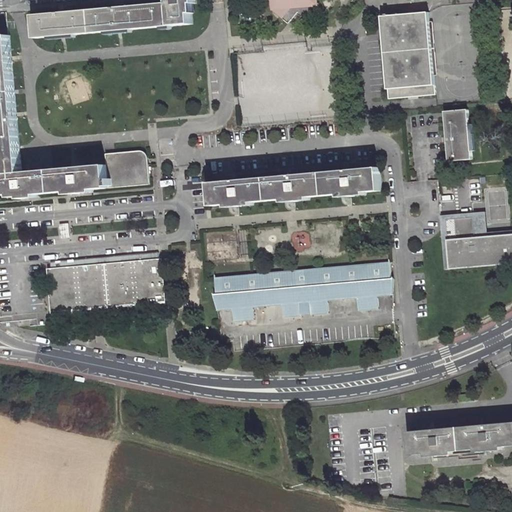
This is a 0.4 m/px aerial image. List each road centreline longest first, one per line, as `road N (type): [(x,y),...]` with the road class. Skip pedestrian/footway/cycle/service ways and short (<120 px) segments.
road 1 (residential): [(511,331),(415,370),(301,390),(226,388),(20,349)]
road 2 (unknown): [(378,0),(358,34),(377,139)]
